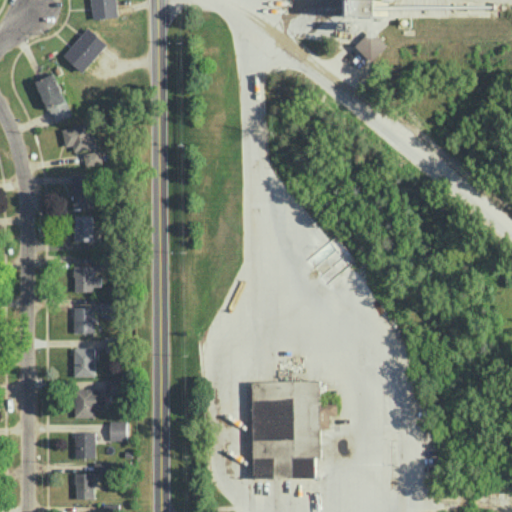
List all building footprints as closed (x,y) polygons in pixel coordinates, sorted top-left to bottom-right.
[(91,0),(93,18),(118,16),(116,0),(91,0)] [(467,0),(345,0),(345,15),(393,15),(393,8),(467,8),(467,0)] [(108,44),(89,26),(63,54),(82,71),(108,44)] [(387,44),(370,29),(355,45),(371,61),(387,44)] [(72,115),(54,72),(36,79),(54,123),(72,115)] [(66,146),(73,145),(74,151),(97,146),(94,134),(90,135),(87,123),(62,128),(66,146)] [(86,165),(103,162),(100,149),(83,153),(86,165)] [(73,174),(74,208),(93,208),(93,174),(73,174)] [(93,214),(74,214),(75,240),(93,240),(93,214)] [(74,290),(101,290),(101,276),(94,276),(94,264),(74,265),(74,290)] [(100,310),(116,310),(116,295),(101,295),(100,310)] [(75,332),(95,331),(95,306),(75,306),(75,332)] [(75,375),(95,375),(95,347),(74,347),(75,375)] [(106,395),(124,394),(124,378),(106,378),(106,395)] [(316,477),(316,455),(322,455),(322,428),(330,428),(330,414),(337,414),(337,402),(321,402),(321,380),(253,380),(253,477),(316,477)] [(74,416),(95,416),(95,409),(105,409),(105,387),(74,388),(74,416)] [(111,440),(127,439),(127,420),(111,420),(111,440)] [(96,456),(95,431),(75,432),(76,457),(96,456)] [(95,461),(94,472),(111,472),(111,461),(95,461)] [(95,472),(76,472),(76,498),(95,497),(95,472)]
